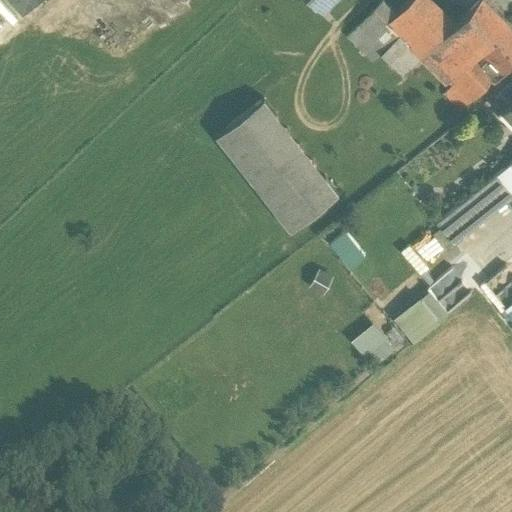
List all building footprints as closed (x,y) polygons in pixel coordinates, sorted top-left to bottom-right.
[(37,0),(10,0),(23,13),(37,0)] [(381,0),(361,21),(375,34),(386,23),(395,13),(381,0)] [(434,0),(408,0),(395,13),(386,23),(420,56),(435,41),(455,21),(434,0)] [(475,0),(465,10),(455,21),(477,42),(480,46),(505,19),(485,0),(475,0)] [(455,0),(465,10),(475,0),(455,0)] [(511,26),(505,19),(480,46),(489,55),(503,68),(511,58),(511,26)] [(386,23),(375,34),(361,21),(347,36),(373,61),(380,54),(402,75),(421,57),(420,56),(386,23)] [(455,21),(435,41),(457,62),(466,53),(477,42),(455,21)] [(479,65),(466,53),(457,62),(435,41),(420,56),(421,57),(451,86),(444,94),(461,111),(491,80),(492,79),(479,65)] [(489,55),(479,65),(492,79),(491,80),(494,82),(511,67),(511,58),(503,68),(489,55)] [(263,99),(216,136),(291,230),(337,193),(263,99)] [(511,99),(503,109),(511,118),(511,99)] [(511,163),(511,162),(495,175),(511,193),(511,163)] [(495,175),(435,223),(455,243),(511,193),(495,175)] [(328,243),(348,267),(365,253),(345,229),(328,243)] [(465,257),(427,289),(447,315),(484,283),(485,282),(465,257)] [(342,283),(329,277),(320,295),(333,302),(342,283)] [(396,347),(383,331),(363,347),(376,363),(396,347)]
